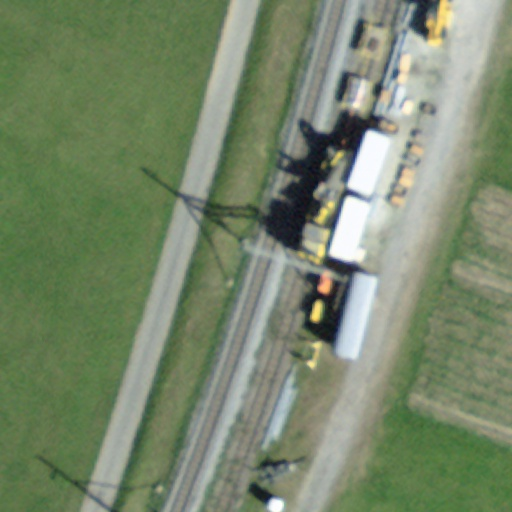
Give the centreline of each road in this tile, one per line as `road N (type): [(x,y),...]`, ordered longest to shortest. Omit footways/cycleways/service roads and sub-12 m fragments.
road 1 (track): [(485,0),(430,187),(302,511)]
road 2 (track): [(247,0),(175,269),(90,511)]
